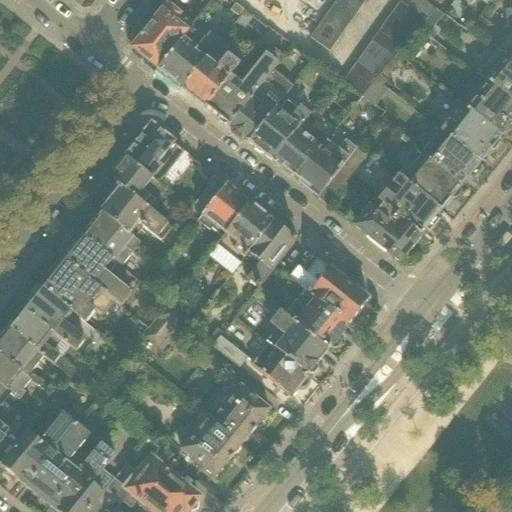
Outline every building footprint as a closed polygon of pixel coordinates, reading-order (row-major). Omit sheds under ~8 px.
[(357,14),(338,0),(331,10),(350,24),(357,14)] [(358,0),(337,0),(338,0),(357,14),(364,4),(358,0)] [(421,0),(401,0),(400,3),(426,21),(435,10),(421,0)] [(456,0),(450,9),(461,18),(468,8),(456,0)] [(458,0),(470,8),(475,0),(458,0)] [(426,21),(400,3),(393,13),(418,31),(424,23),(426,21)] [(230,12),(238,18),(244,11),(236,5),(230,12)] [(193,27),(168,6),(144,35),(141,33),(138,37),(141,40),(133,50),(158,70),(192,30),(191,29),(193,27)] [(331,10),(324,20),(343,34),(350,24),(331,10)] [(426,38),(444,17),(435,10),(426,21),(424,23),(418,31),(426,38)] [(253,19),(244,13),(238,22),(246,28),(253,19)] [(418,31),(393,13),(385,23),(410,40),(418,31)] [(472,30),(486,28),(493,26),(482,17),(472,30)] [(324,20),(317,30),(336,43),(343,34),(324,20)] [(410,40),(385,23),(378,33),(402,50),(410,40)] [(486,28),(472,30),(483,38),(486,28)] [(158,70),(182,90),(215,48),(206,41),(192,30),(158,70)] [(336,43),(317,30),(310,39),(330,52),(336,43)] [(402,50),(378,33),(371,43),(394,59),(402,50)] [(394,59),(371,43),(364,53),(386,69),(394,59)] [(230,77),(239,66),(234,62),(227,57),(216,47),(215,48),(182,90),(206,109),(231,78),(230,77)] [(230,128),(262,87),(261,86),(264,82),(283,58),(271,48),(241,86),(231,78),(206,109),(230,128)] [(386,69),(364,53),(356,64),(377,79),(386,69)] [(511,62),(507,58),(496,71),(488,64),(478,77),(488,85),(488,86),(511,104),(511,62)] [(377,79),(356,64),(349,74),(369,88),(377,79)] [(369,88),(349,74),(343,83),(362,97),(369,88)] [(284,99),(264,82),(261,86),(262,87),(230,128),(249,143),(276,110),(284,99)] [(511,104),(488,86),(467,112),(500,138),(501,137),(510,126),(511,126),(511,104)] [(304,124),(306,121),(306,120),(309,115),(300,108),(297,111),(287,103),(279,113),(276,110),(249,143),(273,162),(304,124)] [(454,128),(449,123),(440,134),(479,164),(487,154),(491,157),(504,140),(501,137),(500,138),(467,112),(454,128)] [(327,143),(326,142),(304,124),(273,162),(296,181),(327,143)] [(166,176),(185,153),(156,130),(148,130),(126,159),(158,186),(166,176)] [(478,165),(479,164),(440,134),(421,157),(461,187),(469,176),(473,179),(478,174),(482,168),(478,165)] [(327,143),(322,149),(296,181),(318,198),(328,206),(341,190),(331,182),(338,173),(357,150),(356,149),(346,142),(338,152),(327,143)] [(357,147),(356,149),(357,150),(338,173),(348,181),(368,155),(357,147)] [(421,157),(411,170),(401,182),(441,212),(441,211),(451,199),(452,200),(454,200),(455,200),(457,199),(458,198),(459,197),(460,196),(460,195),(461,194),(461,192),(460,191),(460,190),(459,188),(461,187),(421,157)] [(126,159),(114,173),(120,178),(115,185),(117,186),(123,191),(149,212),(156,204),(155,203),(165,191),(158,186),(126,159)] [(331,182),(341,190),(348,181),(338,173),(331,182)] [(441,212),(401,182),(397,178),(377,203),(382,207),(421,236),(420,237),(428,244),(432,240),(427,236),(441,218),(446,222),(450,218),(441,211),(441,212)] [(101,215),(129,237),(138,225),(160,243),(171,230),(153,216),(149,212),(123,191),(117,186),(101,207),(105,210),(101,215)] [(199,219),(201,220),(196,227),(199,229),(201,225),(211,233),(215,228),(225,235),(250,205),(226,186),(199,219)] [(272,223),(250,205),(225,235),(226,236),(218,246),(242,265),(249,257),(247,255),(272,223)] [(382,207),(375,216),(375,217),(374,218),(379,221),(381,219),(391,227),(379,241),(380,242),(377,245),(399,263),(420,237),(421,236),(382,207)] [(369,211),(355,228),(377,245),(380,242),(379,241),(391,227),(381,219),(379,221),(374,218),(375,217),(375,216),(369,211)] [(115,264),(122,269),(140,246),(129,237),(101,215),(83,238),(113,262),(115,264)] [(258,291),(297,243),(272,223),(247,255),(249,257),(260,266),(247,282),(258,291)] [(190,231),(183,225),(178,231),(185,237),(190,231)] [(100,291),(116,303),(121,308),(131,295),(104,273),(113,262),(83,238),(81,241),(77,240),(72,246),(74,249),(64,261),(100,291)] [(369,301),(317,259),(306,273),(298,267),(288,280),(304,293),(305,292),(348,327),(369,301)] [(86,324),(94,313),(103,320),(116,303),(100,291),(64,261),(63,263),(57,263),(51,270),(52,275),(42,289),(72,314),(72,313),(86,324)] [(70,348),(76,353),(85,341),(63,324),(72,314),(42,289),(41,290),(36,290),(32,295),(33,299),(24,311),(51,333),(70,348)] [(328,352),(330,349),(331,350),(332,351),(334,351),(335,351),(337,350),(338,350),(339,349),(340,348),(341,347),(341,345),(342,344),(342,343),(341,342),(341,340),(340,339),(339,338),(348,327),(305,292),(304,293),(285,317),(328,352)] [(157,318),(159,319),(172,329),(175,332),(185,320),(182,318),(167,306),(157,318)] [(44,358),(71,379),(76,373),(75,369),(62,358),(70,348),(51,333),(24,311),(22,314),(19,314),(16,319),(16,321),(9,329),(37,352),(44,358)] [(317,365),(328,352),(285,317),(285,318),(281,315),(271,327),(276,331),(266,344),(277,353),(278,353),(308,377),(310,375),(314,375),(318,370),(318,366),(317,365)] [(0,341),(0,355),(28,378),(44,358),(37,352),(9,329),(0,341)] [(221,338),(213,347),(240,368),(247,359),(221,338)] [(307,379),(307,378),(308,377),(278,353),(277,353),(269,364),(260,357),(254,365),(258,368),(256,370),(291,398),(298,388),(300,389),(301,389),(302,389),(304,389),(305,389),(306,388),(307,387),(308,386),(308,384),(308,383),(308,382),(308,381),(307,379)] [(28,378),(0,355),(0,385),(11,395),(19,402),(26,394),(22,391),(31,380),(28,378)] [(0,423),(10,410),(3,405),(11,395),(0,385),(0,423)] [(226,404),(257,428),(270,411),(240,387),(226,404)] [(243,445),(257,428),(226,404),(222,409),(219,406),(210,417),(243,445)] [(70,406),(63,415),(40,443),(29,434),(22,443),(2,468),(26,488),(42,468),(82,416),(70,406)] [(68,465),(90,437),(87,434),(94,426),(82,416),(42,468),(26,488),(50,507),(78,472),(68,465)] [(194,434),(229,462),(243,445),(210,417),(209,416),(194,434)] [(0,423),(0,445),(10,433),(0,425),(0,423)] [(0,466),(2,468),(22,443),(10,433),(0,445),(0,466)] [(215,479),(229,462),(194,434),(181,451),(215,479)] [(107,437),(101,445),(100,444),(78,472),(50,507),(56,511),(89,511),(97,503),(96,503),(104,493),(93,485),(115,457),(111,453),(118,445),(107,437)] [(166,471),(174,462),(148,440),(140,450),(152,460),(141,475),(185,511),(193,511),(197,510),(198,501),(199,499),(166,471)] [(439,441),(405,480),(423,496),(457,458),(439,441)] [(131,495),(152,511),(185,511),(141,475),(140,475),(136,472),(125,486),(116,479),(107,490),(123,503),(124,504),(131,495)] [(107,490),(104,494),(104,493),(96,503),(97,503),(107,511),(115,511),(123,503),(107,490)]
